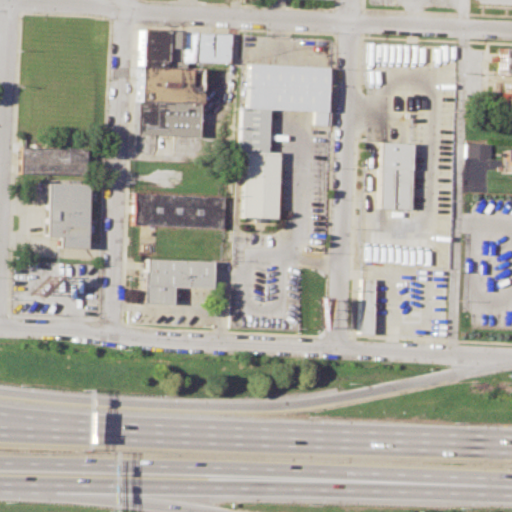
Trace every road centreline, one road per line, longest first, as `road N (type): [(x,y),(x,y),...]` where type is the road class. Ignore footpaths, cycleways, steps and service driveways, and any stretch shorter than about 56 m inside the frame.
road 1 (residential): [(511,358),(0,325)]
road 2 (motorway): [(476,356),(439,376),(283,405),(0,391)]
road 3 (motorway): [(511,443),(89,427)]
road 4 (residential): [(345,0),(332,346)]
road 5 (residential): [(0,0),(344,21)]
road 6 (motorway): [(168,474),(511,485)]
road 7 (residential): [(121,0),(109,333)]
road 8 (residential): [(8,0),(0,239)]
road 9 (motorway): [(36,489),(220,511)]
road 10 (motorway): [(0,467),(168,474)]
road 11 (residential): [(344,21),(511,28)]
road 12 (motorway): [(36,489),(168,474)]
